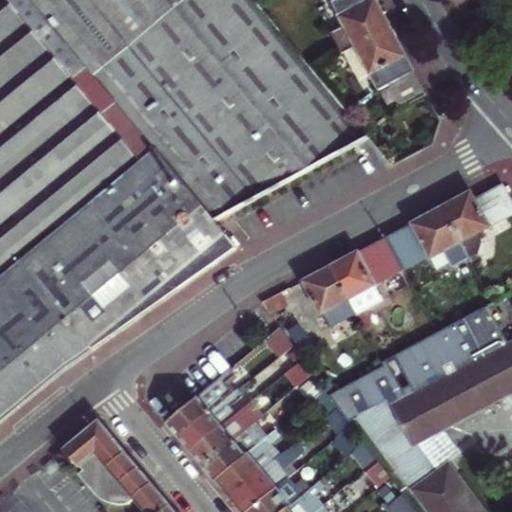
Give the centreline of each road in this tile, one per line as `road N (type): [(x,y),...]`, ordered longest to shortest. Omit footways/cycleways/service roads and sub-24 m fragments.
road 1 (residential): [(108,382),(277,263),(465,163),(511,127)]
road 2 (residential): [(108,382),(214,511)]
road 3 (tertiary): [(419,0),(511,123)]
road 4 (residential): [(0,467),(108,382)]
